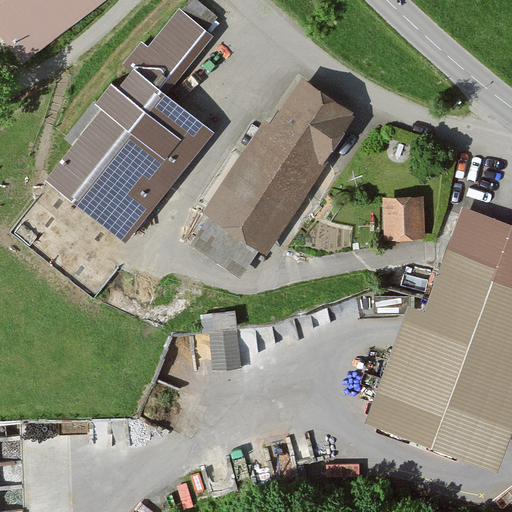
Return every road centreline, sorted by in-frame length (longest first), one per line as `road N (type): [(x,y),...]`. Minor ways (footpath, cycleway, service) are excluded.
road 1 (residential): [(244,0),(380,98),(470,128),(493,129),(511,118)]
road 2 (secondary): [(386,0),(511,108)]
road 3 (track): [(0,90),(59,61),(129,0)]
